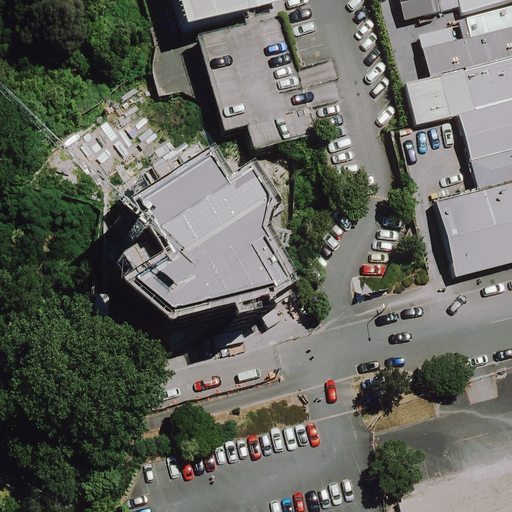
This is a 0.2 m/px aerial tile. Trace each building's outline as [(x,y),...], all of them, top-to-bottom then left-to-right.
[(182,0),(189,25),(280,1),(279,0),(182,0)] [(511,0),(459,0),(464,15),(511,1),(511,0)] [(450,28),(419,36),(431,80),(406,87),(417,129),(459,118),(479,193),(437,205),(457,279),(511,264),(511,8),(458,23),(462,39),(454,42),(450,28)] [(150,158),(113,208),(170,250),(207,200),(150,158)] [(511,511),(511,474),(433,495),(430,483),(377,496),(380,511),(511,511)]
